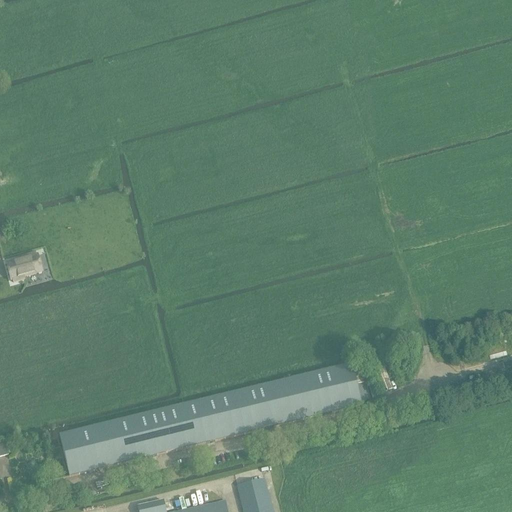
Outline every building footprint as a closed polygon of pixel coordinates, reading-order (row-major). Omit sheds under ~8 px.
[(19,261),(6,265),(11,281),(13,281),(14,283),(24,280),(23,278),(42,273),(37,256),(35,257),(34,254),(23,257),(24,261),(19,262),(19,261)] [(368,400),(365,385),(366,385),(361,365),(351,367),(351,366),(59,437),(69,479),(361,407),(360,402),(368,400)] [(0,445),(0,457),(9,456),(6,444),(0,445)] [(272,511),(264,481),(237,488),(243,511),(272,511)] [(227,511),(225,502),(181,511),(165,511),(163,502),(138,508),(138,511),(227,511)]
